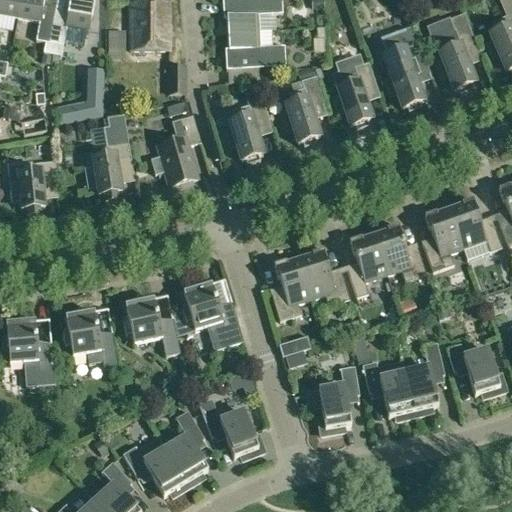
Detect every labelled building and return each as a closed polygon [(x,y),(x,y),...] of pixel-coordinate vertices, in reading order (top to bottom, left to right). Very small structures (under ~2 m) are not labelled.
[(0,0),(0,18),(17,21),(20,0),(0,0)] [(20,0),(17,21),(39,25),(35,44),(45,46),(43,55),(47,56),(57,0),(20,0)] [(57,0),(47,56),(60,59),(66,30),(88,34),(94,0),(57,0)] [(227,36),(259,34),(258,18),(282,17),(281,0),(221,0),(223,20),(226,20),(227,36)] [(488,38),(491,45),(486,48),(492,63),(498,60),(505,76),(509,74),(511,79),(511,78),(511,0),(496,0),(505,20),(495,24),(499,33),(488,38)] [(129,6),(130,54),(169,54),(168,6),(129,6)] [(482,63),(467,26),(463,16),(449,21),(449,20),(426,29),(431,42),(432,42),(441,64),(435,67),(441,82),(447,80),(453,96),(458,94),(459,98),(472,93),(471,89),(475,87),(468,68),(482,63)] [(418,47),(415,48),(409,30),(380,40),(392,72),(387,74),(390,82),(384,84),(390,99),(395,97),(401,114),(406,112),(408,116),(421,112),(419,107),(424,105),(417,87),(431,82),(418,47)] [(324,31),(316,31),(316,42),(325,42),(324,31)] [(260,50),(259,34),(227,36),(228,52),(224,52),(226,73),(285,70),(284,49),(260,50)] [(368,66),(363,68),(359,57),(333,65),(336,75),(330,77),(338,100),(333,102),(338,117),(343,115),(349,131),(354,130),(355,134),(369,130),(367,125),(372,124),(366,105),(379,100),(368,66)] [(184,70),(168,70),(168,98),(184,98),(184,70)] [(88,73),(86,106),(56,112),(60,130),(102,121),(104,74),(88,73)] [(284,109),(286,117),(281,118),(286,134),(291,132),(297,149),(302,147),(303,152),(316,147),(315,143),(320,141),(314,123),(328,118),(315,80),(300,85),(303,92),(292,95),(296,105),(284,109)] [(228,125),(230,134),(225,135),(229,151),(235,149),(240,166),(245,164),(246,169),(259,165),(258,160),(263,159),(258,140),(271,136),(259,93),(244,98),(247,109),(237,112),(240,122),(228,125)] [(44,108),(43,97),(35,97),(36,108),(44,108)] [(176,145),(156,150),(159,160),(150,163),(155,179),(164,176),(168,191),(198,183),(188,150),(200,147),(192,120),(171,126),(176,145)] [(121,196),(120,185),(133,182),(133,185),(134,184),(128,147),(100,152),(102,160),(91,162),(93,171),(85,173),(88,192),(96,190),(97,200),(103,199),(105,206),(117,204),(115,197),(121,196)] [(54,165),(30,167),(8,169),(12,205),(19,204),(20,214),(26,213),(27,220),(39,219),(38,212),(44,211),(43,200),(57,199),(57,201),(58,201),(54,165)] [(511,191),(510,193),(509,189),(498,193),(503,207),(504,207),(508,219),(497,223),(507,249),(511,247),(511,191)] [(449,215),(462,253),(485,244),(489,256),(501,252),(491,225),(480,229),(476,217),(477,217),(472,203),(461,207),(462,210),(449,215)] [(462,253),(449,215),(436,220),(435,216),(423,220),(429,234),(430,234),(434,246),(422,250),(432,276),(453,269),(449,257),(462,253)] [(374,241),(387,279),(400,274),(404,286),(425,278),(416,252),(405,256),(401,244),(402,243),(397,229),(386,233),(387,236),(374,241)] [(387,279),(374,241),(361,245),(360,242),(349,246),(353,260),(354,259),(359,271),(347,275),(356,302),(368,298),(364,286),(387,279)] [(299,265),(311,303),(324,299),(328,310),(349,304),(341,277),(329,280),(326,268),(327,268),(322,254),(311,257),(312,261),(299,265)] [(311,303),(299,265),(286,269),(285,265),(273,269),(277,283),(279,283),(282,295),(271,298),(279,325),(301,319),(297,307),(311,303)] [(215,354),(243,346),(231,308),(218,312),(210,288),(183,296),(186,307),(183,308),(182,311),(182,314),(185,327),(191,325),(194,335),(208,331),(215,354)] [(402,323),(418,318),(412,301),(396,306),(402,323)] [(122,326),(125,339),(131,338),(133,348),(161,342),(165,360),(180,357),(172,324),(158,328),(153,302),(124,308),(127,319),(124,321),(123,323),(122,326)] [(98,341),(93,315),(65,320),(67,331),(64,332),(62,335),(62,338),(64,351),(70,350),(72,360),(86,358),(88,368),(102,366),(103,374),(118,371),(112,338),(98,341)] [(36,350),(34,324),(5,327),(6,338),(4,339),(2,341),(1,344),(2,357),(8,357),(9,367),(23,366),(25,391),(54,388),(51,349),(36,350)] [(306,341),(278,349),(282,361),(309,353),(306,341)] [(404,377),(414,421),(432,416),(430,412),(438,410),(431,382),(444,379),(436,347),(421,351),(422,352),(423,352),(428,371),(404,377)] [(446,352),(453,376),(466,373),(474,400),(481,397),(483,402),(505,395),(500,378),(496,380),(487,354),(463,361),(459,349),(461,349),(460,348),(446,352)] [(396,425),(414,421),(404,377),(403,377),(400,364),(376,370),(376,367),(377,367),(376,365),(361,369),(368,398),(381,394),(388,422),(395,420),(396,425)] [(318,395),(307,397),(309,412),(320,410),(322,421),(317,422),(320,439),(344,435),(343,431),(350,429),(346,401),(359,399),(354,370),(338,373),(338,374),(340,374),(342,390),(318,394),(318,395)] [(198,408),(211,441),(223,436),(233,462),(240,460),(242,464),(264,456),(258,439),(253,441),(243,416),(220,425),(211,403),(198,408)] [(165,453),(187,492),(203,482),(201,478),(207,474),(193,450),(204,443),(187,415),(174,423),(174,424),(175,423),(186,441),(166,453),(165,453)] [(172,501),(187,492),(165,453),(166,453),(158,441),(136,454),(135,452),(136,451),(135,450),(122,458),(137,483),(148,476),(163,501),(169,497),(172,501)] [(95,505),(100,511),(135,511),(121,496),(131,488),(112,466),(100,476),(101,477),(102,476),(113,488),(95,505)]
